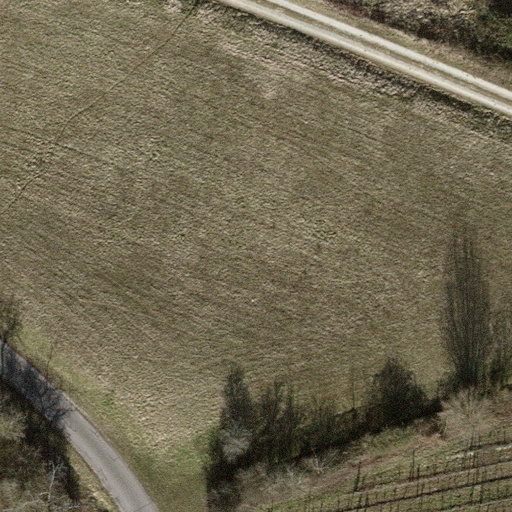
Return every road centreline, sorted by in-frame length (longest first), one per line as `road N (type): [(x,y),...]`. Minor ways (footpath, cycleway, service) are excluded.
road 1 (track): [(258,0),(511,102)]
road 2 (track): [(0,354),(79,426),(144,511)]
